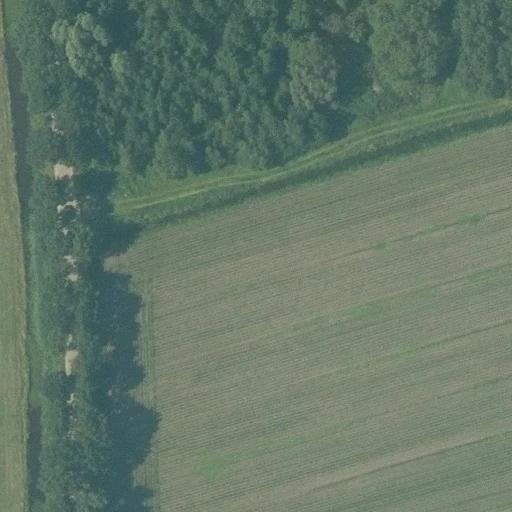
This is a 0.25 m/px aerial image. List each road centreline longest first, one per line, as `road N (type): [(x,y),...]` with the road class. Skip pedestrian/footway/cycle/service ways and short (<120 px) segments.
road 1 (unclassified): [(72,511),(71,239),(51,0)]
road 2 (track): [(511,100),(71,239)]
